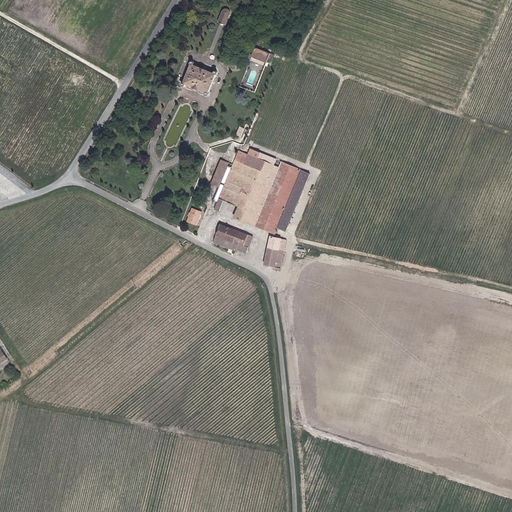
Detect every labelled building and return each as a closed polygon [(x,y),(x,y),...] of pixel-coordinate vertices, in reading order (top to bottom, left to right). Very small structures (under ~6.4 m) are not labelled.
[(226,25),(230,14),(230,13),(230,12),(229,10),(228,9),(226,8),(225,8),(224,9),(223,9),(222,10),(222,11),(218,22),(226,25)] [(267,62),(270,53),(255,47),(251,57),(266,63),(267,62)] [(185,86),(186,84),(205,92),(205,93),(205,94),(205,95),(206,95),(207,95),(208,95),(208,94),(209,93),(208,92),(215,74),(216,74),(217,73),(217,72),(217,71),(216,70),(215,70),(214,70),(214,71),(213,72),(194,65),(194,64),(194,63),(194,62),(194,61),(192,61),(191,62),(191,63),(191,65),(184,82),(182,83),(182,84),(182,85),(182,86),(183,86),(184,86),(185,86)] [(242,126),(239,134),(244,136),(247,128),(242,126)] [(212,201),(217,203),(215,209),(219,211),(225,198),(232,201),(228,212),(253,224),(273,231),(276,224),(285,228),(288,222),(306,181),(310,171),(301,167),(281,159),(251,148),(247,154),(239,150),(233,164),(228,163),(221,160),(211,184),(218,187),(212,201)] [(198,215),(200,215),(202,212),(192,208),(186,221),(196,225),(199,218),(197,218),(198,215)] [(245,249),(252,234),(220,220),(213,238),(233,247),(234,244),(245,249)] [(263,260),(269,262),(277,265),(285,236),(280,235),(270,232),(263,260)]
